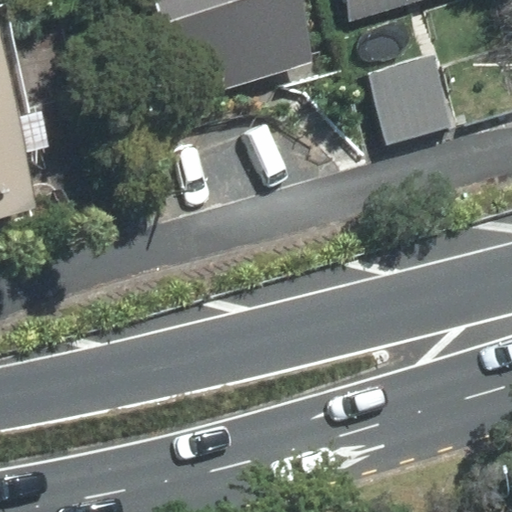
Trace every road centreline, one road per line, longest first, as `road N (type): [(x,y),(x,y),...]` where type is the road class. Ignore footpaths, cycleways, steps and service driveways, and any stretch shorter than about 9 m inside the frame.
road 1 (secondary): [(0,394),(511,283)]
road 2 (secondary): [(511,380),(176,481),(12,511)]
